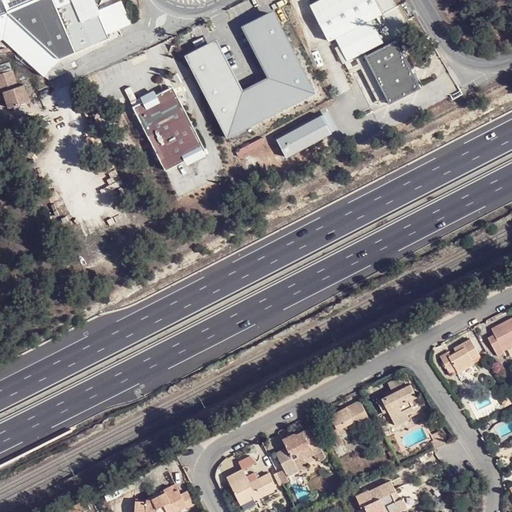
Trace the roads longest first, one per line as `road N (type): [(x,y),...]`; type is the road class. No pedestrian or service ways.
road 1 (motorway): [(0,434),(511,173)]
road 2 (motorway): [(511,131),(0,392)]
road 3 (residential): [(219,511),(203,479),(216,449),(412,349)]
road 4 (residential): [(491,511),(494,473),(412,349)]
road 5 (unclassified): [(420,0),(464,61),(511,58)]
